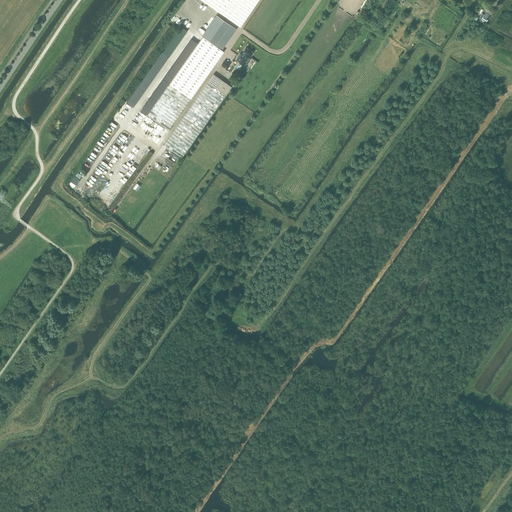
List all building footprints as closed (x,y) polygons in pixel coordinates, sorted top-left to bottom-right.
[(171,84),(169,83),(147,115),(168,129),(223,50),(221,49),(228,40),(218,34),(223,26),(226,23),(235,29),(238,25),(241,27),(259,0),(201,0),(220,13),(217,17),(206,34),(204,37),(171,84)] [(491,14),(494,10),(488,5),(485,10),(491,14)] [(484,14),(483,13),(480,18),(486,23),(491,15),(486,12),(484,14)] [(187,31),(181,27),(163,53),(169,57),(187,31)] [(252,54),(245,49),(241,56),(240,55),(237,59),(245,65),(246,63),(247,64),(251,59),(249,58),(252,54)] [(214,74),(208,82),(163,145),(181,158),(226,94),(232,86),(214,74)]
